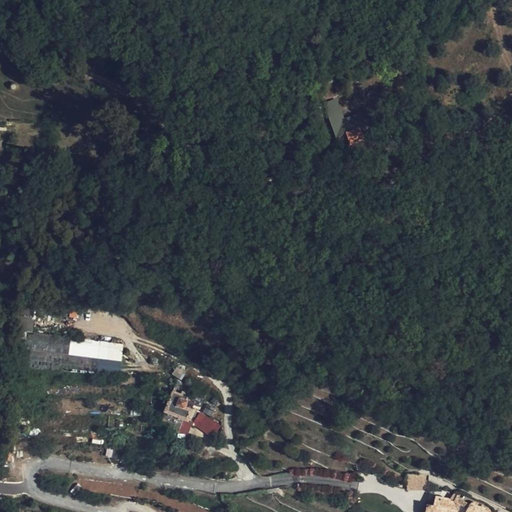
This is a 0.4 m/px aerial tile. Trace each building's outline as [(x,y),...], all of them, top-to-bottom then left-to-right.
[(343,143),(355,139),(351,126),(345,128),(342,122),(338,124),(340,130),(338,131),(343,143)] [(120,333),(123,319),(115,317),(112,331),(120,333)] [(120,368),(123,344),(28,333),(26,357),(120,368)] [(186,373),(177,366),(172,372),(176,377),(180,381),(186,373)] [(204,398),(180,381),(176,377),(174,384),(184,391),(185,390),(194,396),(190,402),(181,397),(182,395),(174,392),(166,411),(189,421),(194,410),(197,411),(204,398)] [(200,411),(192,424),(215,438),(223,424),(200,411)] [(138,468),(142,458),(125,454),(121,462),(138,468)] [(423,490),(424,475),(407,473),(405,489),(423,490)] [(457,511),(461,511),(464,504),(465,501),(454,496),(450,501),(446,499),(435,496),(426,506),(457,511)] [(464,504),(483,511),(486,511),(486,510),(473,505),(471,505),(465,501),(464,504)]
